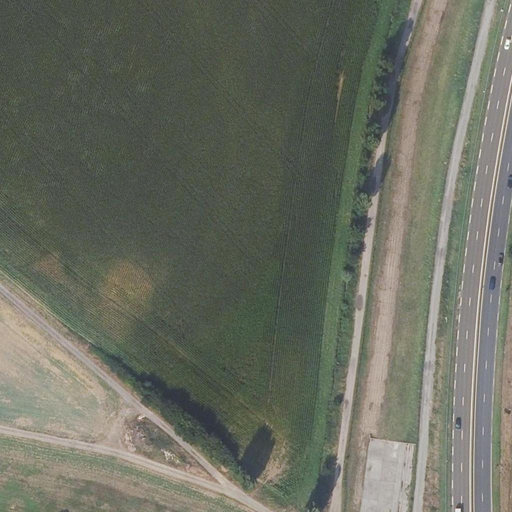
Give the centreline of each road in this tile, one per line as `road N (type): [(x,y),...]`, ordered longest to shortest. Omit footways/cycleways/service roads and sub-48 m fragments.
road 1 (track): [(332,511),(383,135),(419,0)]
road 2 (unclassified): [(489,0),(455,157),(417,511)]
road 3 (trunk): [(511,39),(474,263),(461,511)]
road 4 (trunk): [(482,511),(488,333),(511,147)]
road 5 (track): [(249,502),(0,289)]
road 6 (track): [(0,427),(104,448),(268,511)]
